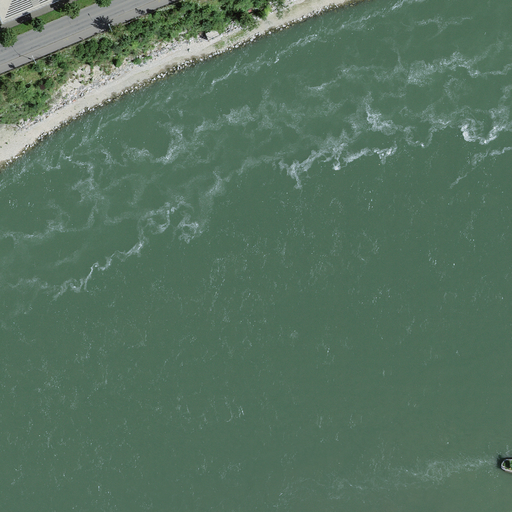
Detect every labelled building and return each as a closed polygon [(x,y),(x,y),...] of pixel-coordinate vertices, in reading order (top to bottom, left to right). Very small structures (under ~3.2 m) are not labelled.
[(0,0),(0,14),(2,18),(45,0),(0,0)] [(281,6),(278,0),(266,0),(271,10),(281,6)] [(220,37),(215,28),(206,33),(210,42),(220,37)] [(144,52),(135,55),(138,65),(147,62),(144,52)] [(79,83),(72,86),(75,94),(82,91),(79,83)]
